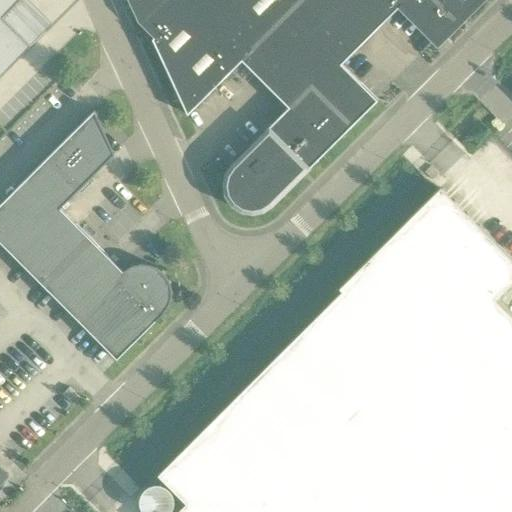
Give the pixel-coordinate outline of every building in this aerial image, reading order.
[(0,0),(0,79),(20,60),(0,40),(0,20),(19,0),(0,0)] [(272,206),(314,164),(378,100),(341,64),(401,4),(438,41),(478,0),(134,0),(143,19),(158,34),(152,38),(187,115),(242,61),(289,107),(230,165),(228,168),(227,170),(226,172),(225,174),(225,176),(224,178),(224,180),(223,182),(223,184),(223,186),(223,188),(224,191),(224,193),(225,195),(226,197),(227,199),(228,200),(229,202),(231,204),(232,205),(234,207),(236,208),(237,209),(241,211),(245,213),(247,213),(250,213),(254,213),(256,213),(258,213),(262,212),(266,210),(270,208),(272,206)] [(60,208),(115,154),(100,139),(105,134),(95,110),(0,205),(0,241),(117,359),(165,312),(170,304),(172,295),(171,286),(168,277),(162,270),(154,265),(146,263),(137,264),(130,267),(123,271),(60,208)] [(177,511),(511,511),(511,316),(495,300),(511,282),(511,260),(440,188),(340,288),(343,291),(158,475),(187,503),(177,511)] [(73,405),(80,398),(69,387),(62,394),(73,405)]
